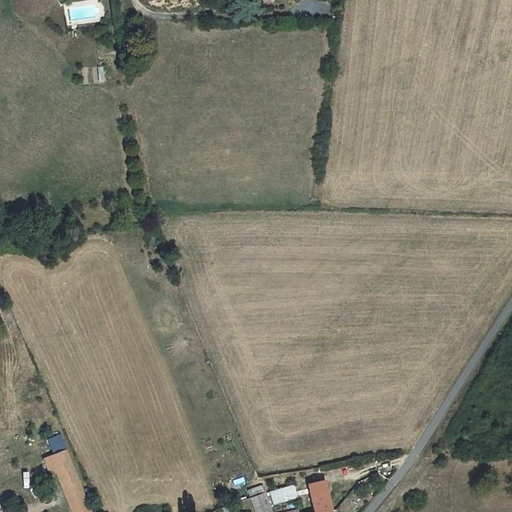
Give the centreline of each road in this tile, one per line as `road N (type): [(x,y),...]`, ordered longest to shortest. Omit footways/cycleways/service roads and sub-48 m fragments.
road 1 (unclassified): [(367,511),(511,301)]
road 2 (residential): [(129,0),(155,16),(296,13)]
